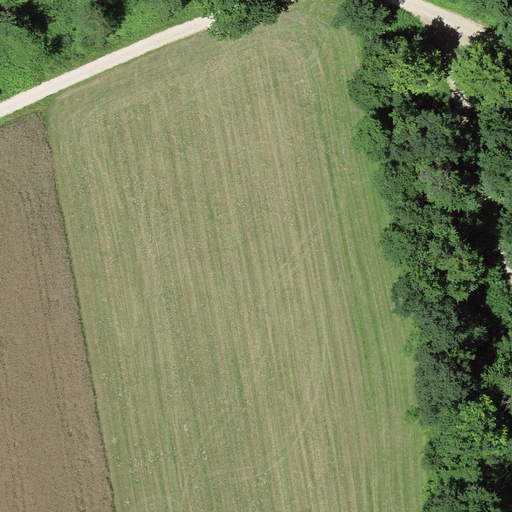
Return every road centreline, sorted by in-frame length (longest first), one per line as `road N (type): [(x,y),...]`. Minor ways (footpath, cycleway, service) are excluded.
road 1 (track): [(0,114),(208,17),(267,0)]
road 2 (track): [(511,280),(457,95),(459,66),(485,39)]
